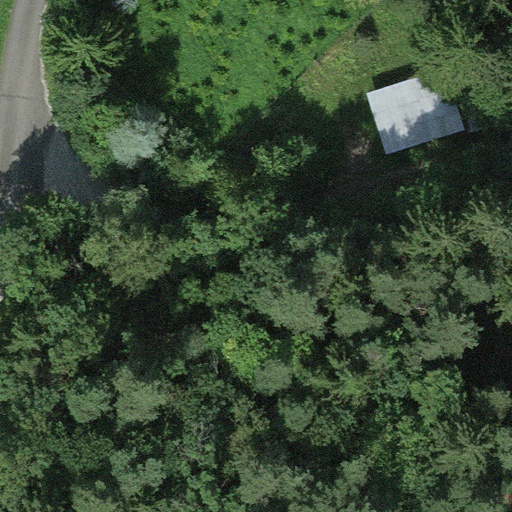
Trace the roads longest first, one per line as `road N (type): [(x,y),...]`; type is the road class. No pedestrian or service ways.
road 1 (track): [(511,158),(312,217),(176,221),(98,202),(14,160)]
road 2 (track): [(38,0),(26,39),(0,261)]
